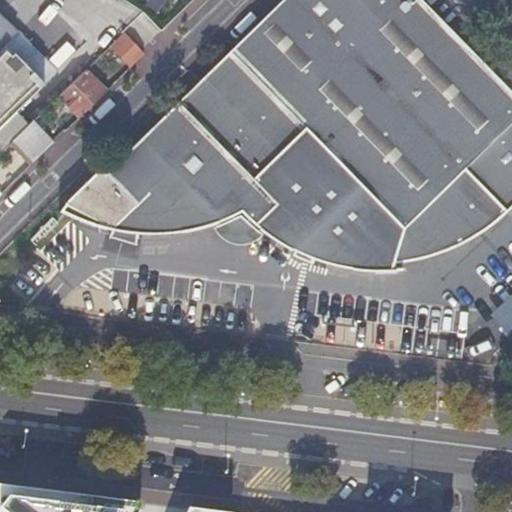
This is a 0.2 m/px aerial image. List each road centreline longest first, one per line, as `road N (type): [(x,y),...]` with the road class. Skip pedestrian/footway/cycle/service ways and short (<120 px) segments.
road 1 (primary): [(39,392),(465,445)]
road 2 (unclassified): [(232,0),(0,229)]
road 3 (residential): [(53,472),(373,511)]
